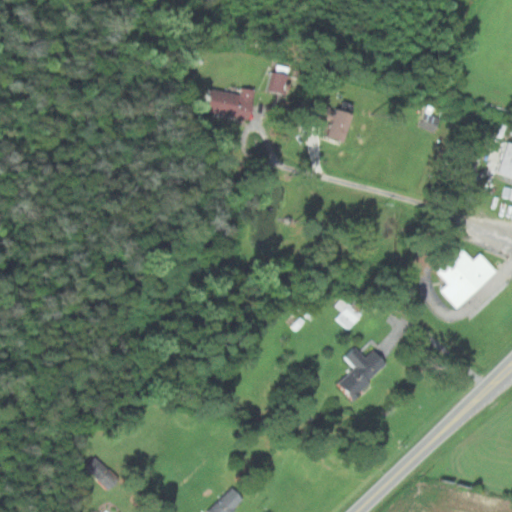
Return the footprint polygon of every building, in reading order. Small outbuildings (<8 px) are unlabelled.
[(263,90),(279,94),(283,75),(267,72),(263,90)] [(202,88),(199,112),(243,117),(247,88),(235,87),(234,92),(202,88)] [(305,117),(322,123),(317,135),(334,141),(345,113),(311,100),(305,117)] [(416,125),(431,132),(441,111),(426,103),(416,125)] [(511,144),(500,141),(491,172),(511,178),(511,144)] [(451,308),(492,270),(475,252),(467,259),(453,244),(428,267),(442,282),(434,289),(451,308)] [(382,364),(368,349),(360,356),(350,345),(339,356),(349,366),(332,383),(346,399),(382,364)] [(106,468),(92,454),(82,465),(95,479),(106,468)]
